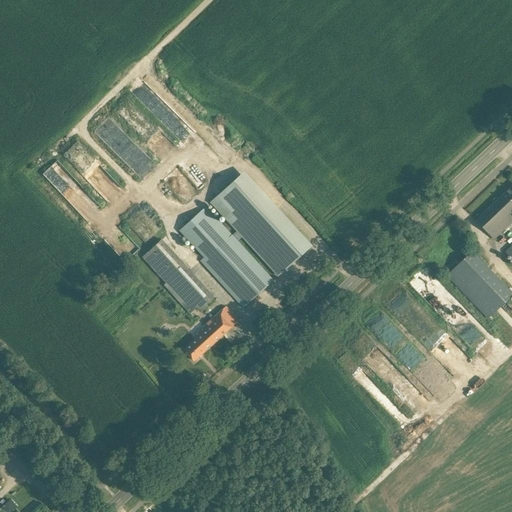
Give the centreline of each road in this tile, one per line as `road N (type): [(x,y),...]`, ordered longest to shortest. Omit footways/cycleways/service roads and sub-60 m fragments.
road 1 (secondary): [(107,511),(511,132)]
road 2 (track): [(511,352),(345,511)]
road 3 (track): [(211,0),(45,158)]
